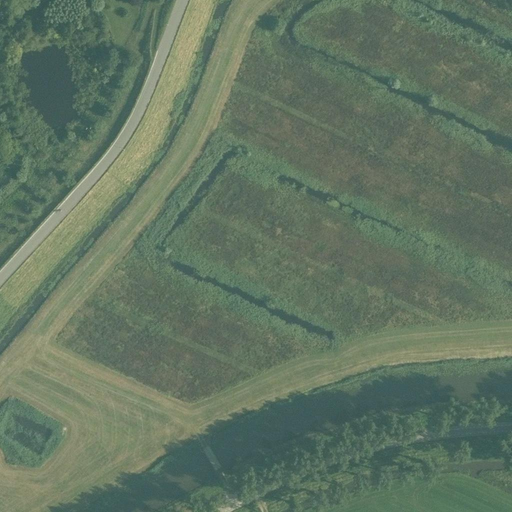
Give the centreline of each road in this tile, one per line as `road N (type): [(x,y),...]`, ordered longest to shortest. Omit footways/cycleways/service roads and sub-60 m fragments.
road 1 (track): [(253,0),(188,143),(43,330),(46,353),(60,367),(194,428)]
road 2 (unclassified): [(0,277),(119,141),(179,0)]
road 3 (unclassified): [(214,511),(363,448),(511,427)]
